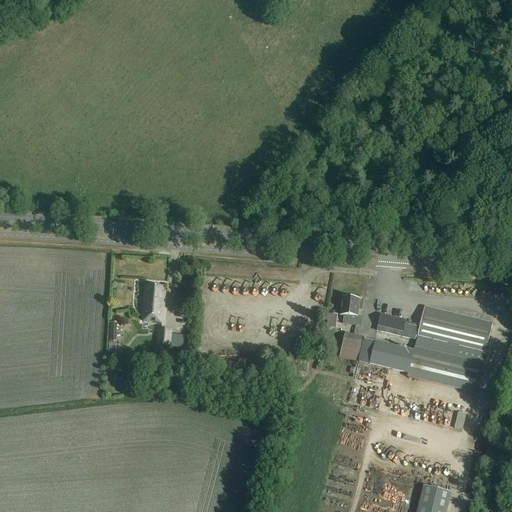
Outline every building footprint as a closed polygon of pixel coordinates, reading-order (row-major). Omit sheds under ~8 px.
[(162,288),(145,287),(142,322),(162,324),(164,296),(161,296),(162,288)] [(357,298),(351,297),(351,299),(342,298),(340,316),(344,316),(343,322),(360,324),(360,318),(357,317),(359,300),(357,299),(357,298)] [(363,340),(358,363),(408,375),(408,377),(476,393),(492,324),(425,307),(420,326),(405,322),(405,321),(381,315),(377,331),(416,340),(413,352),(363,340)] [(328,317),(326,328),(336,329),(337,318),(328,317)] [(157,331),(156,348),(171,349),(171,331),(157,331)] [(345,334),(339,358),(357,362),(363,338),(345,334)] [(462,432),(466,416),(458,414),(454,430),(462,432)] [(446,511),(451,494),(424,487),(417,511),(446,511)]
